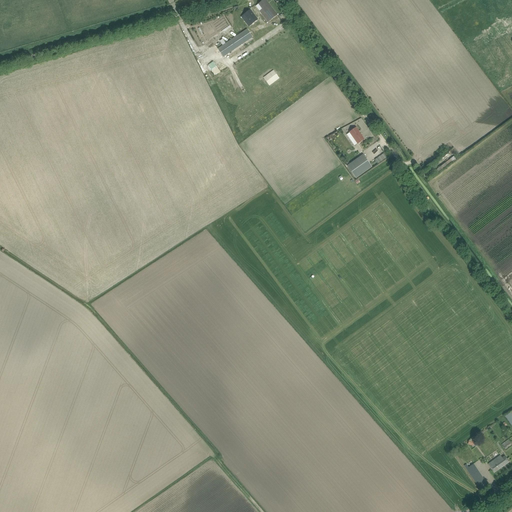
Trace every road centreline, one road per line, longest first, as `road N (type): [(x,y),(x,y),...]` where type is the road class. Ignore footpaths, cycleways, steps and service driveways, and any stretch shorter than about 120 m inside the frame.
road 1 (unclassified): [(0,70),(225,0)]
road 2 (unclassified): [(403,166),(276,0)]
